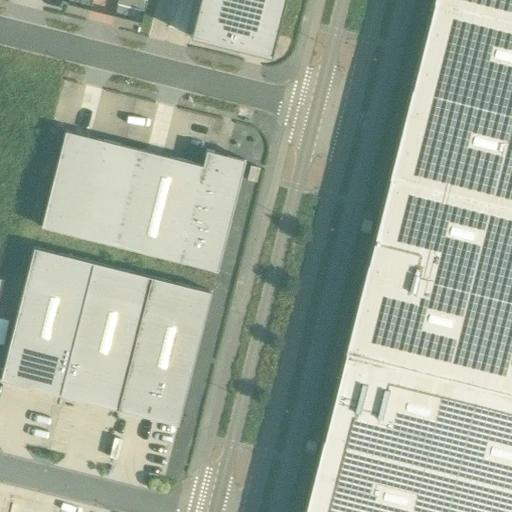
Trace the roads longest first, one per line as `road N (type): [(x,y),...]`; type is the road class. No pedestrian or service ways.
road 1 (tertiary): [(316,110),(215,511)]
road 2 (tertiary): [(251,511),(350,119)]
road 3 (unclassified): [(0,467),(185,511)]
road 4 (tertiary): [(350,119),(380,0)]
